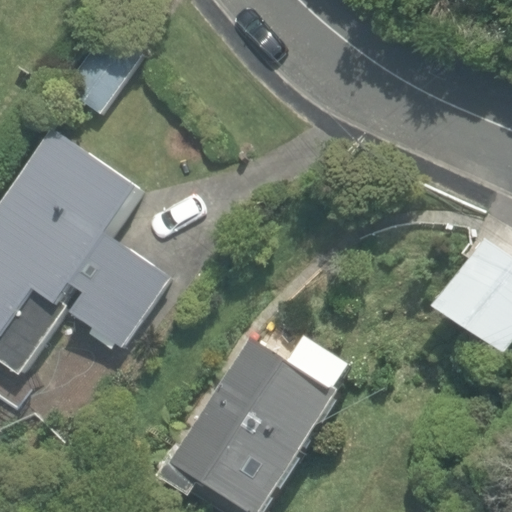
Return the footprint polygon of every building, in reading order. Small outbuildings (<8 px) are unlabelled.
[(101,118),(151,53),(117,27),(67,92),(101,118)] [(0,358),(26,377),(73,310),(68,306),(79,289),(92,298),(79,317),(128,351),(177,281),(114,237),(146,192),(105,164),(61,133),(40,164),(0,220),(0,358)] [(444,312),(511,355),(511,253),(490,239),(444,312)] [(206,487),(248,511),(273,511),(346,399),(338,394),(355,369),(312,337),(296,365),(257,341),(182,464),(175,460),(164,479),(196,503),(206,487)] [(121,493),(145,511),(166,484),(142,466),(121,493)]
